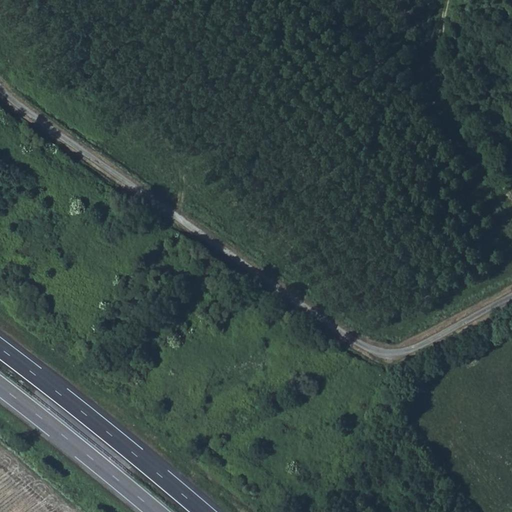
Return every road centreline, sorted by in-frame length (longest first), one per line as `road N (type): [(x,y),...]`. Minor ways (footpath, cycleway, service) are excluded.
road 1 (unclassified): [(511,299),(408,352),(378,356),(0,88)]
road 2 (trunk): [(202,511),(0,348)]
road 3 (track): [(511,204),(436,68),(447,0)]
road 4 (trunk): [(0,386),(156,511)]
